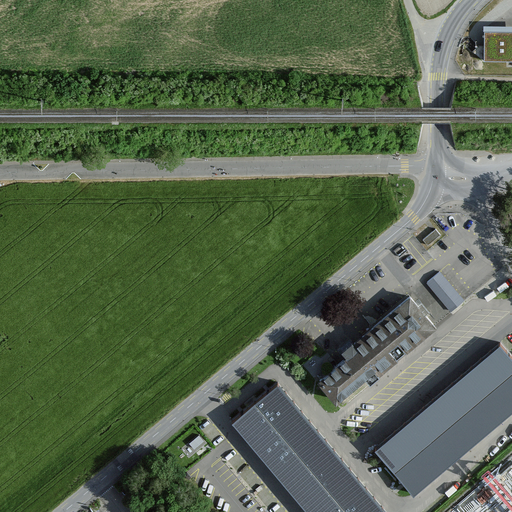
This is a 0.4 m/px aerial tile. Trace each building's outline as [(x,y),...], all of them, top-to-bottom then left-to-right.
[(511,28),(485,30),(486,60),(511,58),(511,28)] [(454,308),(468,296),(443,268),(429,280),(454,308)] [(436,329),(409,297),(350,345),(355,351),(320,379),(336,399),(374,368),(379,375),(436,329)] [(511,411),(511,352),(504,342),(380,446),(418,491),(511,411)] [(383,511),(279,383),(231,424),(305,511),(383,511)] [(197,445),(207,438),(203,432),(193,439),(197,445)]
